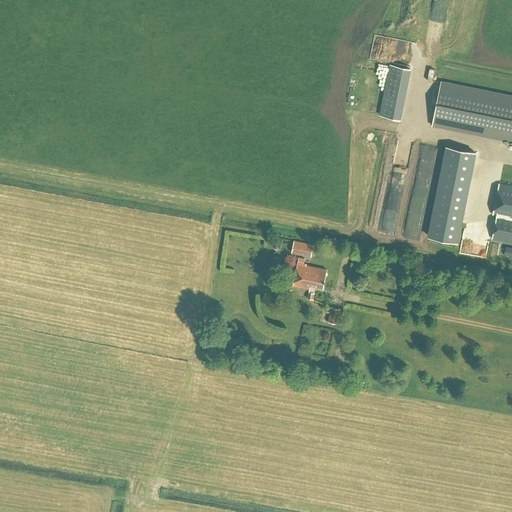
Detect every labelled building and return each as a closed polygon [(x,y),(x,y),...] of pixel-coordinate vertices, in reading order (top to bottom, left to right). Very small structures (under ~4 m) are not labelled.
[(378,114),(400,118),(409,67),(388,63),(378,114)] [(511,95),(440,82),(432,125),(511,141),(511,95)] [(457,242),(475,152),(447,147),(428,235),(457,242)] [(370,162),(369,170),(375,171),(377,163),(370,162)] [(511,185),(499,183),(492,214),(496,215),(491,239),(511,242),(511,185)] [(313,243),(294,239),(291,253),(311,257),(313,243)] [(224,267),(227,244),(222,243),(219,270),(233,272),(233,268),(224,267)] [(327,269),(306,264),(306,263),(303,262),(304,258),(298,257),(292,286),(309,289),(310,286),(323,288),(327,269)] [(337,323),(340,308),(328,306),(327,312),(329,312),(327,321),(337,323)]
